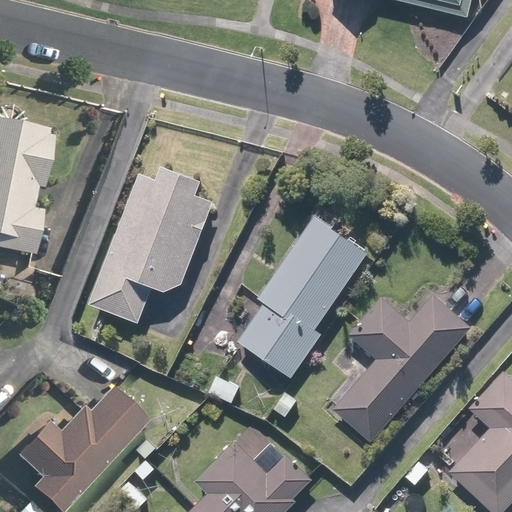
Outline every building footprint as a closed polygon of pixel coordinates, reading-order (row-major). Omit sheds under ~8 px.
[(398,0),(471,19),(475,0),(398,0)] [(35,186),(44,188),(56,132),(0,119),(0,246),(38,254),(47,212),(30,209),(35,186)] [(156,287),(170,290),(183,285),(217,204),(200,197),(207,181),(168,165),(161,181),(145,174),(91,303),(141,324),(156,287)] [(318,215),(260,302),(268,308),(245,342),(296,376),(325,332),(320,328),(371,251),(318,215)] [(351,333),(378,358),(333,408),(372,444),(477,328),(437,293),(411,322),(383,297),(351,333)] [(511,375),(507,370),(474,404),(498,428),(453,473),(492,511),(501,511),(511,502),(511,375)] [(48,420),(16,455),(40,477),(31,488),(57,511),(65,511),(150,420),(116,388),(92,415),(83,407),(60,432),(48,420)] [(167,441),(136,469),(150,484),(181,456),(167,441)] [(270,474),(238,441),(164,511),(289,511),(299,502),(295,498),(315,478),(291,453),(270,474)] [(41,511),(30,500),(18,511),(41,511)]
